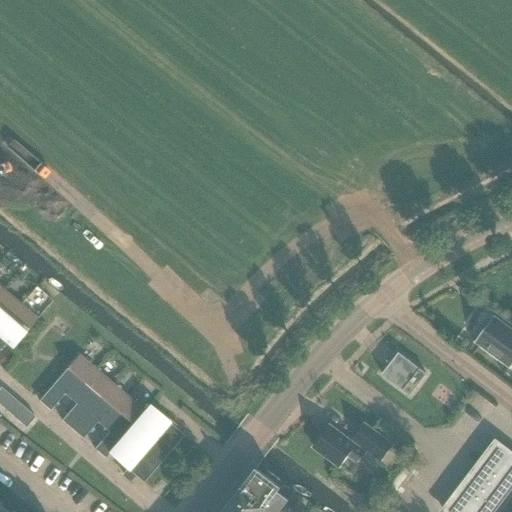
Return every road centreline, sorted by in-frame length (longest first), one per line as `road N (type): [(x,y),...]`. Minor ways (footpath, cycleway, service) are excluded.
road 1 (residential): [(377,301),(511,405)]
road 2 (tertiary): [(377,301),(264,426)]
road 3 (tertiary): [(511,219),(377,301)]
